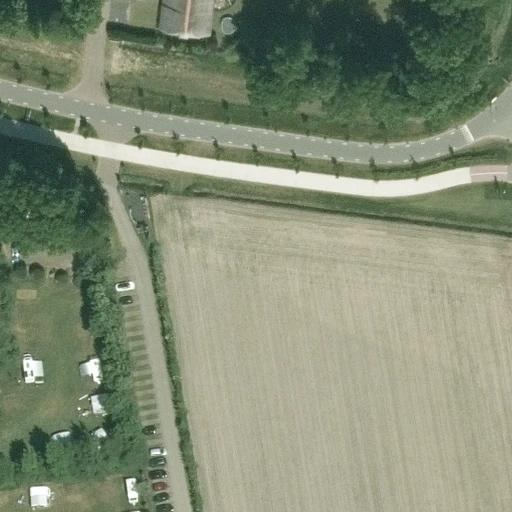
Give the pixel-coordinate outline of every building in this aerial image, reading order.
[(210,9),(211,0),(163,0),(163,3),(160,26),(209,32),(212,9),(210,9)] [(0,195),(0,221),(2,222),(4,214),(9,198),(0,195)] [(69,294),(71,314),(91,312),(89,292),(69,294)] [(74,341),(95,340),(94,327),(73,328),(74,341)] [(97,361),(77,369),(84,389),(105,381),(97,361)] [(2,412),(26,407),(24,396),(0,401),(2,412)] [(86,397),(86,416),(105,416),(106,398),(86,397)] [(51,465),(71,463),(70,444),(50,445),(51,465)] [(31,449),(11,455),(17,473),(37,468),(31,449)] [(115,494),(99,496),(101,511),(105,511),(117,510),(115,494)]
